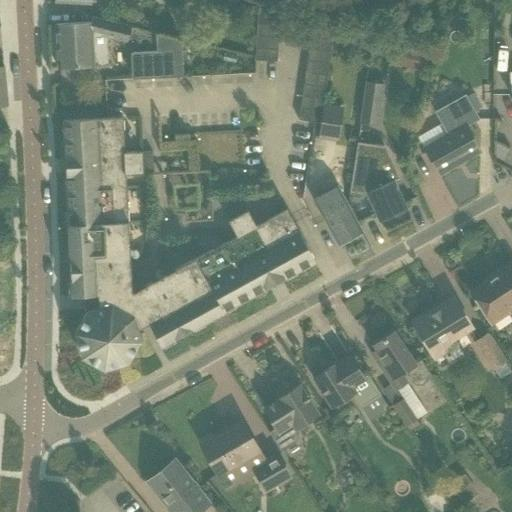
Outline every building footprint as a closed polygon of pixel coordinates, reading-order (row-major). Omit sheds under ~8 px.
[(239,8),(241,17),(252,15),(250,6),(239,8)] [(258,7),(257,24),(278,25),(279,13),(258,7)] [(56,24),(56,25),(58,68),(58,69),(105,66),(108,66),(107,44),(108,38),(127,43),(132,52),(134,79),(183,76),(181,39),(156,33),(131,27),(92,17),(91,17),(91,22),(56,24)] [(257,24),(256,36),(278,37),(278,25),(257,24)] [(313,25),(312,36),(333,39),(334,28),(313,25)] [(334,48),(350,50),(352,34),(336,32),(334,48)] [(256,36),(256,48),(277,49),(278,37),(256,36)] [(312,36),(310,48),(331,51),(333,39),(312,36)] [(426,54),(397,46),(392,64),(422,72),(426,54)] [(277,61),(277,49),(256,48),(256,60),(277,61)] [(310,48),(308,60),(329,63),(331,51),(310,48)] [(308,60),(306,72),(327,75),(329,63),(308,60)] [(306,72),(305,84),(326,87),(327,75),(306,72)] [(378,126),(384,84),(366,81),(360,123),(378,126)] [(305,84),(303,96),(324,99),(326,87),(305,84)] [(303,96),(301,108),(322,111),(324,99),(303,96)] [(436,112),(448,134),(424,148),(439,175),(480,151),(466,126),(478,119),(465,96),(436,112)] [(312,135),(320,136),(319,137),(337,140),(342,108),(324,106),(321,124),(315,123),(312,135)] [(320,122),(322,111),(301,108),(299,119),(320,122)] [(127,201),(121,202),(117,140),(124,140),(123,117),(63,121),(72,296),(86,295),(88,311),(87,311),(75,332),(82,356),(82,357),(103,368),(128,362),(139,340),(137,330),(148,323),(135,298),(133,300),(126,296),(123,244),(129,244),(127,201)] [(379,221),(406,209),(393,180),(384,184),(379,173),(382,146),(357,143),(349,194),(368,196),(379,221)] [(124,174),(126,174),(143,173),(142,151),(125,152),(125,150),(123,150),(124,174)] [(339,190),(347,186),(339,169),(318,179),(325,192),(316,197),(326,215),(322,216),(338,245),(362,232),(339,190)] [(267,220),(270,225),(216,254),(213,249),(175,269),(178,275),(135,298),(148,323),(161,346),(162,345),(315,262),(286,209),(269,219),(267,220)] [(248,210),(229,221),(228,221),(236,236),(237,238),(259,226),(258,225),(256,226),(248,210)] [(511,306),(511,261),(497,271),(499,274),(471,293),(491,324),(507,313),(506,311),(511,306)] [(413,322),(431,351),(450,340),(470,327),(455,301),(431,316),(429,313),(413,322)] [(429,377),(432,376),(421,360),(414,364),(393,332),(374,345),(380,353),(374,357),(396,390),(406,383),(400,375),(407,370),(409,373),(409,378),(411,382),(416,385),(421,385),(427,382),(429,377)] [(477,342),(495,369),(506,361),(488,335),(477,342)] [(366,375),(363,377),(350,357),(337,365),(336,364),(313,378),(332,408),(355,393),(362,405),(379,395),(366,375)] [(297,429),(318,415),(299,385),(277,399),(278,401),(264,410),(276,428),(269,432),(282,451),(297,441),(299,431),(297,429)] [(406,426),(416,420),(403,399),(393,406),(406,426)] [(242,421),(200,445),(218,475),(259,451),(242,421)] [(265,491),(290,477),(278,456),(253,470),(265,491)] [(199,511),(209,504),(175,460),(147,482),(170,511),(199,511)] [(470,500),(462,490),(456,494),(464,504),(470,500)]
